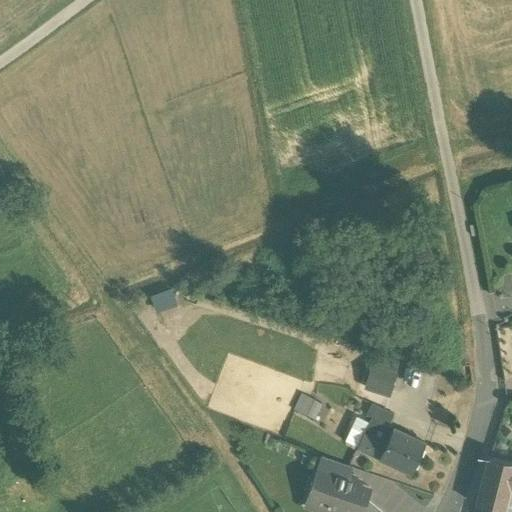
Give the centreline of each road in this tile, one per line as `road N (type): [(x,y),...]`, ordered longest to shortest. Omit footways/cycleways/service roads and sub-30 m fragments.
road 1 (residential): [(418,0),(487,391),(450,511)]
road 2 (track): [(264,511),(0,150)]
